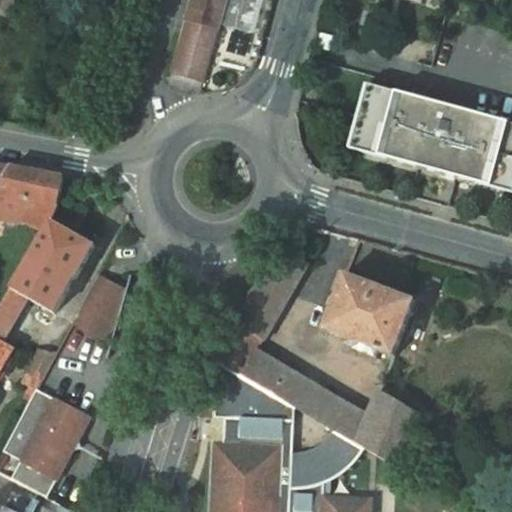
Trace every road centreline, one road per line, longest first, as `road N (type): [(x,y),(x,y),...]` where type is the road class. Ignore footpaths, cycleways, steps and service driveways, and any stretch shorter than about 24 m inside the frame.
road 1 (tertiary): [(125,511),(194,240)]
road 2 (tertiary): [(511,260),(276,188)]
road 3 (unclassified): [(154,159),(63,156),(0,142)]
road 4 (tertiary): [(253,131),(302,0)]
